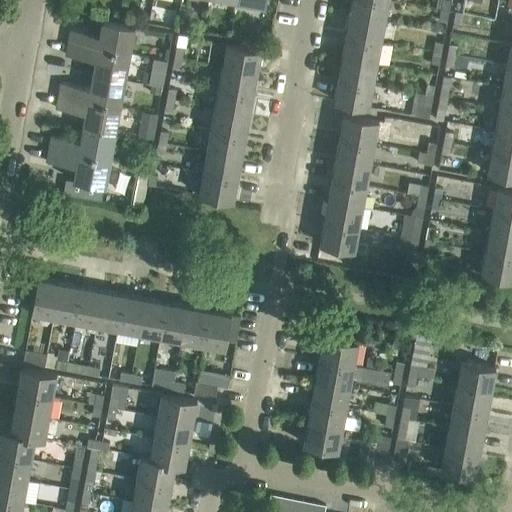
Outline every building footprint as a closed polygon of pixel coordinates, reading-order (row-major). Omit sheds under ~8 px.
[(388,0),(352,0),(350,14),(385,21),(388,0)] [(450,0),(442,0),(441,9),(448,10),(450,0)] [(447,21),(448,10),(441,9),(439,20),(447,21)] [(463,12),(455,11),(453,21),(461,23),(463,12)] [(385,21),(350,14),(346,35),(381,42),(385,21)] [(70,28),(68,41),(130,52),(135,25),(102,19),(100,33),(70,28)] [(178,34),(176,45),(184,47),(186,47),(188,36),(178,34)] [(377,63),(381,42),(346,35),(342,57),(377,63)] [(125,78),(130,52),(68,41),(66,54),(95,59),(93,73),(125,78)] [(435,41),(433,53),(440,54),(443,42),(435,41)] [(258,71),(262,49),(227,42),(222,65),(258,71)] [(456,44),(448,43),(447,54),(455,55),(456,44)] [(184,47),(176,45),(174,55),(182,57),(184,47)] [(437,73),(440,54),(433,53),(423,51),(420,70),(437,73)] [(453,66),(455,55),(447,54),(445,65),(453,66)] [(180,68),(182,57),(174,55),(172,67),(180,68)] [(455,55),(453,66),(467,68),(468,57),(455,55)] [(373,84),(377,63),(342,57),(338,78),(373,84)] [(254,93),(258,71),(222,65),(218,86),(254,93)] [(511,87),(511,65),(507,65),(503,86),(511,87)] [(120,105),(125,78),(93,73),(90,86),(61,81),(58,94),(120,105)] [(443,75),(439,96),(447,98),(451,76),(443,75)] [(369,106),(373,84),(338,78),(334,99),(369,106)] [(428,83),(426,93),(433,95),(435,85),(428,83)] [(250,114),(254,93),(218,86),(214,107),(250,114)] [(511,109),(511,87),(503,86),(499,107),(511,109)] [(176,88),(168,87),(166,98),(174,100),(176,88)] [(429,117),(433,95),(426,93),(415,91),(411,114),(429,117)] [(115,132),(120,105),(58,94),(56,107),(85,112),(83,126),(115,132)] [(444,119),(447,98),(439,96),(435,118),(444,119)] [(172,110),(174,100),(166,98),(164,109),(172,110)] [(246,135),(250,114),(214,107),(211,128),(246,135)] [(511,131),(511,109),(499,107),(495,128),(511,131)] [(343,113),(339,136),(374,142),(379,119),(343,113)] [(110,158),(115,132),(83,126),(80,139),(51,134),(49,147),(110,158)] [(242,156),(246,135),(211,128),(207,150),(242,156)] [(511,153),(511,131),(495,128),(491,150),(511,153)] [(453,131),(446,129),(444,140),(451,142),(453,131)] [(168,131),(160,130),(158,141),(166,143),(168,131)] [(374,142),(339,136),(335,158),(370,164),(374,142)] [(429,140),(427,152),(434,153),(437,141),(429,140)] [(449,153),(451,142),(444,140),(442,151),(449,153)] [(164,154),(166,143),(158,141),(156,152),(164,154)] [(105,186),(110,158),(49,147),(46,160),(75,165),(73,179),(105,186)] [(238,177),(242,156),(207,150),(203,171),(238,177)] [(511,175),(511,153),(491,150),(488,171),(511,175)] [(433,163),(434,153),(427,152),(419,151),(417,160),(433,163)] [(367,185),(370,164),(335,158),(331,179),(367,185)] [(234,199),(238,177),(203,171),(199,193),(234,199)] [(147,184),(148,184),(163,187),(165,177),(157,176),(157,174),(149,173),(147,184)] [(367,185),(331,179),(328,200),(363,206),(367,185)] [(429,184),(421,182),(419,193),(427,195),(429,184)] [(442,186),(435,185),(433,196),(440,197),(442,186)] [(511,210),(511,188),(497,185),(493,207),(511,210)] [(425,206),(427,195),(419,193),(417,204),(425,206)] [(438,208),(440,197),(433,196),(431,207),(438,208)] [(359,227),(363,206),(328,200),(324,221),(359,227)] [(511,233),(511,210),(493,207),(489,229),(511,233)] [(419,239),(422,223),(423,217),(405,213),(400,235),(411,237),(419,239)] [(355,249),(359,227),(324,221),(320,242),(355,249)] [(435,225),(428,224),(425,239),(432,241),(435,225)] [(511,254),(511,233),(489,229),(485,250),(511,254)] [(416,251),(419,239),(411,237),(408,250),(406,258),(430,263),(431,254),(416,251)] [(431,248),(432,241),(425,239),(424,247),(431,248)] [(511,277),(511,254),(485,250),(481,272),(511,277)] [(54,316),(60,281),(38,277),(32,312),(54,316)] [(75,320),(82,284),(60,281),(54,316),(75,320)] [(96,324),(102,288),(82,284),(75,320),(96,324)] [(117,327),(124,292),(102,288),(96,324),(117,327)] [(138,331),(145,296),(124,292),(117,327),(138,331)] [(160,335),(166,300),(145,296),(138,331),(160,335)] [(181,339),(187,304),(166,300),(160,335),(181,339)] [(203,343),(209,308),(187,304),(181,339),(203,343)] [(231,312),(209,308),(203,343),(225,347),(231,312)] [(323,334),(319,356),(354,363),(358,341),(323,334)] [(395,337),(393,347),(404,349),(405,339),(395,337)] [(23,360),(45,364),(47,352),(26,348),(23,360)] [(391,370),(354,363),(319,356),(315,378),(350,384),(352,374),(358,376),(358,379),(388,385),(391,370)] [(404,361),(396,359),(394,370),(402,372),(404,361)] [(66,369),(68,362),(57,360),(56,367),(66,369)] [(461,360),(457,382),(492,388),(496,366),(461,360)] [(410,362),(408,374),(416,375),(427,377),(429,366),(410,362)] [(122,363),(121,370),(119,378),(130,380),(132,373),(133,365),(122,363)] [(88,373),(89,366),(78,364),(77,371),(88,373)] [(57,373),(44,371),(22,366),(18,388),(53,394),(57,373)] [(100,367),(89,366),(88,373),(98,375),(100,367)] [(154,366),(150,384),(162,386),(172,388),(173,381),(175,370),(154,366)] [(400,383),(402,372),(394,370),(392,381),(400,383)] [(142,375),(132,373),(130,380),(141,382),(142,375)] [(414,385),(416,375),(408,374),(406,384),(414,385)] [(346,405),(350,384),(315,378),(311,399),(346,405)] [(194,392),(195,392),(215,396),(217,384),(196,380),(194,392)] [(173,381),(172,388),(173,388),(183,390),(184,383),(173,381)] [(488,409),(492,388),(457,382),(453,403),(488,409)] [(113,383),(111,395),(109,406),(123,409),(127,385),(113,383)] [(49,416),(53,394),(18,388),(14,410),(49,416)] [(104,394),(96,392),(94,403),(102,405),(104,394)] [(197,399),(177,395),(162,392),(158,415),(193,422),(197,399)] [(342,427),(346,405),(311,399),(307,420),(342,427)] [(396,404),(388,402),(386,413),(394,414),(396,404)] [(100,416),(102,405),(94,403),(92,415),(100,416)] [(484,431),(488,409),(453,403),(449,424),(484,431)] [(402,405),(400,417),(408,418),(410,406),(402,405)] [(121,420),(123,409),(109,406),(107,418),(121,420)] [(45,438),(49,416),(14,410),(10,431),(35,436),(45,438)] [(392,425),(394,414),(386,413),(384,424),(392,425)] [(189,443),(193,422),(158,415),(154,436),(189,443)] [(407,428),(408,418),(400,417),(396,437),(405,438),(407,428)] [(338,449),(342,427),(307,420),(303,442),(338,449)] [(480,452),(484,431),(449,424),(445,445),(480,452)] [(35,436),(10,431),(0,429),(0,430),(0,452),(31,458),(35,436)] [(373,454),(387,457),(391,435),(377,433),(373,454)] [(185,464),(189,443),(154,436),(150,458),(176,463),(185,464)] [(360,436),(356,458),(371,460),(375,439),(360,436)] [(408,439),(405,438),(396,437),(392,458),(404,461),(408,439)] [(98,448),(99,440),(88,438),(87,446),(91,447),(98,448)] [(110,442),(99,440),(98,448),(99,449),(109,450),(110,442)] [(77,444),(75,455),(73,466),(81,467),(85,445),(77,444)] [(476,474),(480,452),(445,445),(441,468),(476,474)] [(95,470),(99,449),(98,448),(91,447),(87,468),(95,470)] [(31,458),(0,452),(0,473),(27,479),(31,458)] [(176,463),(150,458),(140,456),(136,477),(172,484),(176,463)] [(77,488),(81,467),(73,466),(71,476),(69,487),(77,488)] [(101,471),(95,470),(87,468),(83,490),(91,491),(93,480),(99,481),(101,471)] [(0,495),(23,500),(27,479),(0,473),(0,495)] [(168,505),(172,484),(136,477),(133,498),(168,505)] [(73,510),(77,488),(69,487),(67,498),(65,508),(73,510)] [(89,502),(91,491),(83,490),(81,500),(89,502)] [(277,511),(281,495),(270,493),(267,511),(277,511)] [(0,511),(21,511),(23,500),(0,495),(0,511)] [(290,511),(293,497),(281,495),(277,511),(290,511)] [(300,511),(303,500),(293,497),(290,511),(300,511)] [(166,511),(168,505),(133,498),(129,511),(166,511)] [(312,511),(314,502),(303,500),(300,511),(312,511)] [(324,511),(326,504),(314,502),(312,511),(324,511)]
